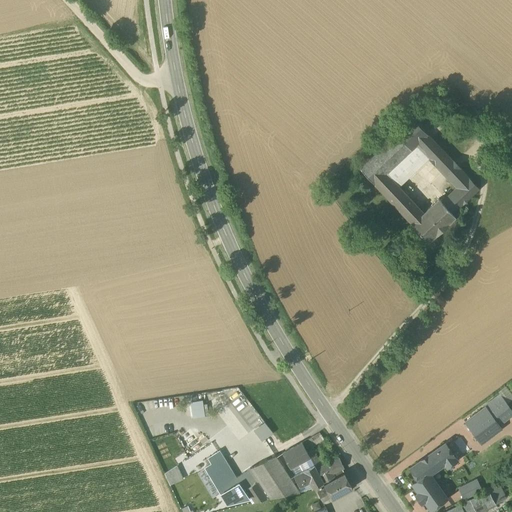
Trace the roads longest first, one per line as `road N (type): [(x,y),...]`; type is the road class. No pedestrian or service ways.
road 1 (secondary): [(397,511),(292,360),(224,233),(175,76),(163,0)]
road 2 (track): [(175,76),(139,78),(64,0)]
